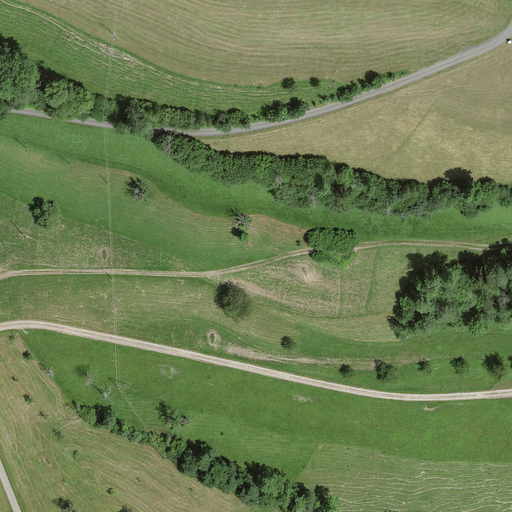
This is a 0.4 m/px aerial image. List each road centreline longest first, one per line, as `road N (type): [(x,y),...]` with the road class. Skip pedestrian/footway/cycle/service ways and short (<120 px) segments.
road 1 (track): [(0,108),(147,131),(245,128),(348,102),(511,29)]
road 2 (track): [(511,393),(389,396),(42,324),(0,326)]
road 3 (track): [(511,234),(323,248),(202,273),(0,276)]
